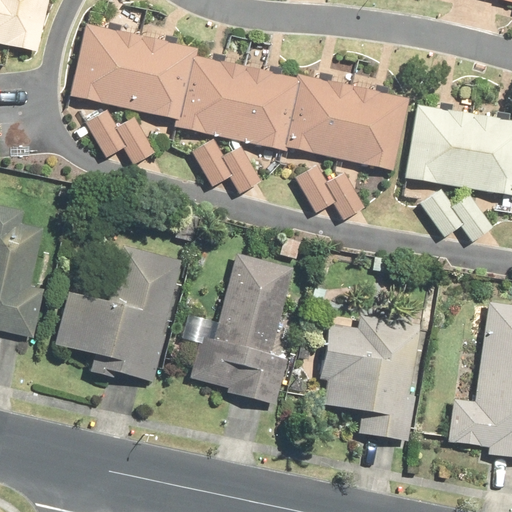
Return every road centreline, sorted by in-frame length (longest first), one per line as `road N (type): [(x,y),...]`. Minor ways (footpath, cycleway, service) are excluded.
road 1 (residential): [(72,0),(47,80),(50,118),(66,149),(85,163),(324,227),(511,262)]
road 2 (residential): [(511,54),(392,26),(252,17),(195,0)]
road 3 (tertiary): [(308,511),(152,475)]
